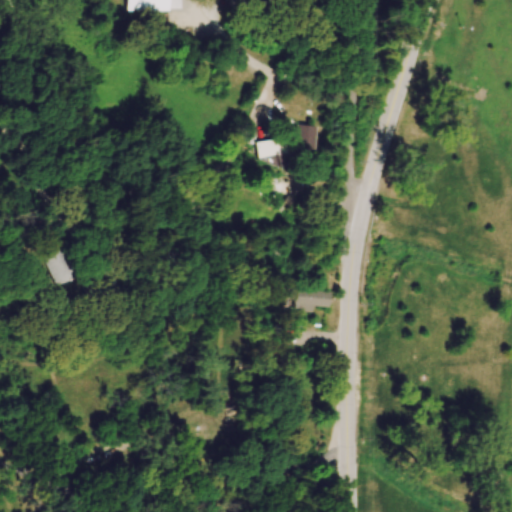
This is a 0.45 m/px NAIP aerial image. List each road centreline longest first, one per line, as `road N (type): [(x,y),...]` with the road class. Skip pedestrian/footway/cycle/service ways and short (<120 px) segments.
road 1 (tertiary): [(350,511),(351,264),(427,0)]
road 2 (residential): [(356,235),(346,156),(357,0)]
